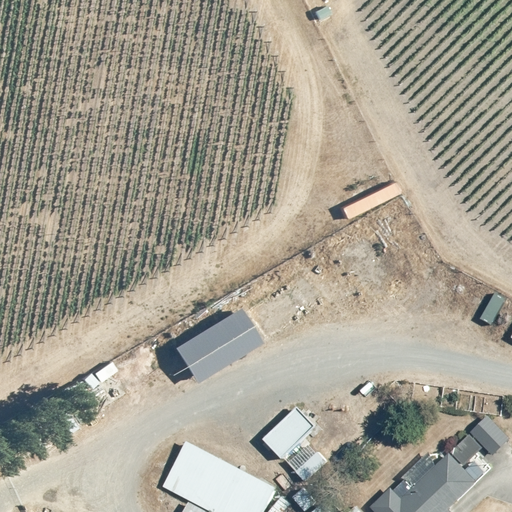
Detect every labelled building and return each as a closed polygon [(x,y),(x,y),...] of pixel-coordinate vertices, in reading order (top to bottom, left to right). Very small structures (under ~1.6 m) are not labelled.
[(373,192),(343,206),(349,218),(379,204),(373,192)] [(352,262),(316,261),(315,300),(351,301),(352,262)] [(380,274),(358,271),(355,298),(377,301),(380,274)] [(384,311),(406,317),(401,334),(417,339),(437,345),(451,297),(393,280),(384,311)] [(338,351),(272,414),(316,460),(383,398),(338,351)] [(68,399),(82,391),(100,425),(115,417),(93,376),(91,371),(62,386),(68,399)] [(488,412),(469,428),(492,457),(511,441),(488,412)] [(238,511),(257,474),(174,435),(151,483),(209,510),(207,511),(238,511)] [(477,480),(447,450),(419,479),(409,469),(372,507),(376,511),(450,511),(448,509),(477,480)] [(273,481),(289,498),(290,498),(303,486),(286,469),(273,481)] [(326,511),(312,495),(291,511),(326,511)]
